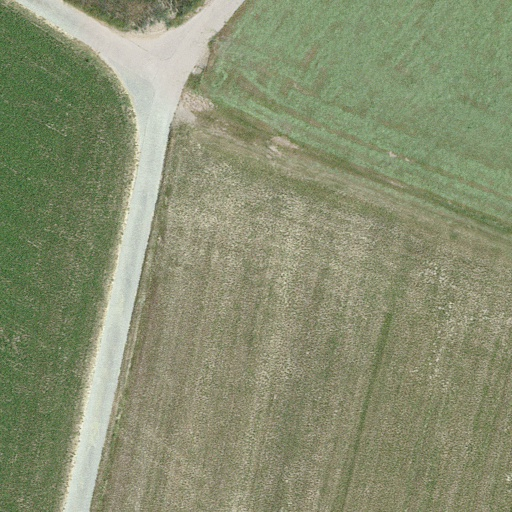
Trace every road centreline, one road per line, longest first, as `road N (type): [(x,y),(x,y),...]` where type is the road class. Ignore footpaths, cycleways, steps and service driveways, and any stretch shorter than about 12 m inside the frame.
road 1 (unclassified): [(65,511),(161,66)]
road 2 (unclassified): [(161,66),(51,0)]
